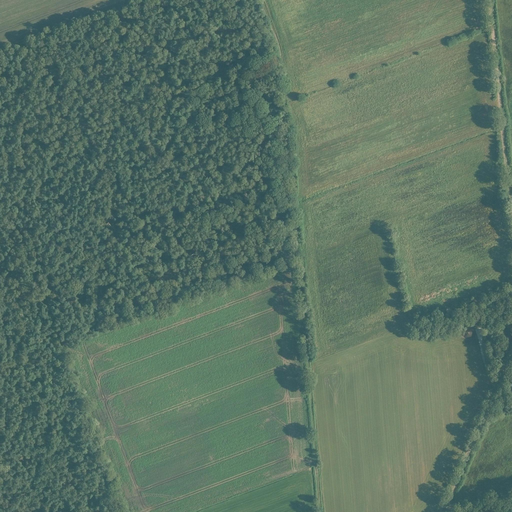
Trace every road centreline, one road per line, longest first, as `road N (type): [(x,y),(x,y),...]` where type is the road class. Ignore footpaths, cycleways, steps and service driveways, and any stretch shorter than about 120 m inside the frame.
road 1 (track): [(320,511),(298,231)]
road 2 (track): [(489,0),(511,197)]
road 3 (track): [(277,52),(298,231)]
road 4 (track): [(511,346),(441,511)]
